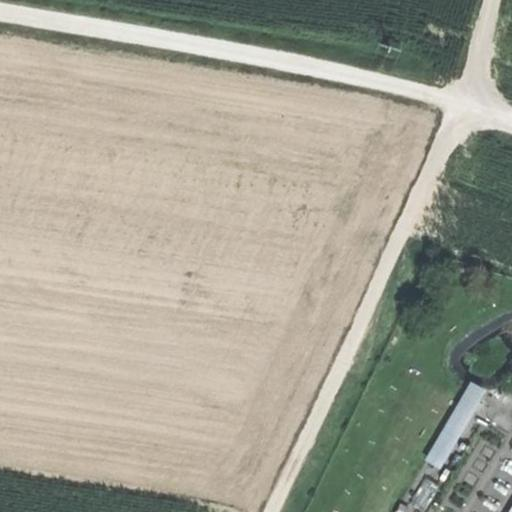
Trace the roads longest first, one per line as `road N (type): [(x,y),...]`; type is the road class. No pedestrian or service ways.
road 1 (track): [(264,511),(464,102),(492,0)]
road 2 (track): [(511,118),(0,5)]
